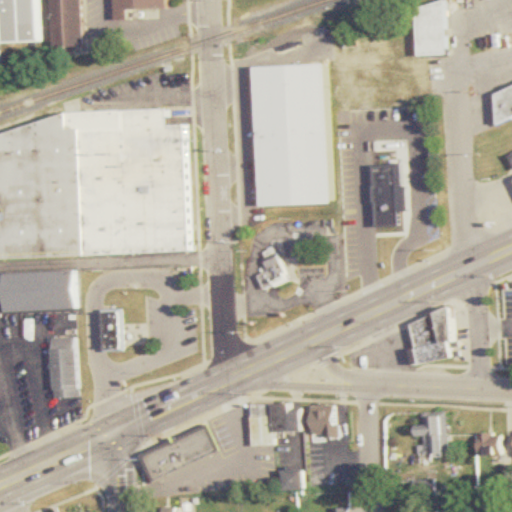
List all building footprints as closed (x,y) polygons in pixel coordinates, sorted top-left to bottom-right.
[(8,0),(45,0),(47,43),(10,44),(8,0)] [(55,0),(87,0),(89,47),(58,48),(55,0)] [(118,0),(170,0),(171,10),(135,11),(135,21),(120,21),(118,0)] [(419,5),(420,57),(449,56),(447,4),(419,5)] [(258,68),(328,65),(334,204),(265,207),(258,68)] [(511,119),(511,87),(493,96),(504,123),(511,119)] [(0,259),(194,252),(190,126),(170,127),(171,111),(70,110),(0,131),(0,259)] [(375,161),(377,230),(404,229),(403,160),(375,161)] [(266,288),(288,281),(280,258),(269,262),(273,274),(263,277),(266,288)] [(9,274),(10,313),(80,311),(79,271),(9,274)] [(419,364),(454,357),(451,342),(456,341),(451,308),(443,311),(413,324),(419,364)] [(124,313),(106,313),(108,351),(114,351),(114,353),(126,351),(124,313)] [(57,339),(58,399),(82,398),(81,338),(57,339)] [(254,446),(277,446),(276,433),(294,432),(292,411),(292,404),(253,406),(254,446)] [(341,405),(313,405),(313,437),(341,437),(341,405)] [(292,411),(303,410),(304,432),(294,432),(292,411)] [(419,415),(420,437),(426,436),(427,453),(451,453),(450,414),(419,415)] [(209,429),(146,454),(156,480),(219,456),(209,429)] [(505,456),(505,433),(481,433),(481,456),(505,456)] [(285,471),(285,491),(307,491),(306,470),(285,471)]
